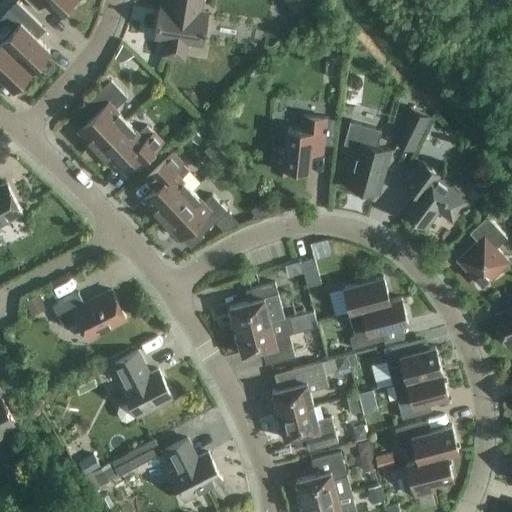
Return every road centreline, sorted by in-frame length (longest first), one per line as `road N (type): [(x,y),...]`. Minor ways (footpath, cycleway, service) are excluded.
road 1 (residential): [(466,511),(489,455),(478,359),(454,308),(391,244),(316,225),(283,229),(252,238),(169,293)]
road 2 (residential): [(272,511),(251,431),(169,293)]
road 3 (residential): [(22,139),(98,50),(115,0)]
road 4 (residential): [(121,233),(22,139)]
road 5 (residential): [(0,296),(121,233)]
